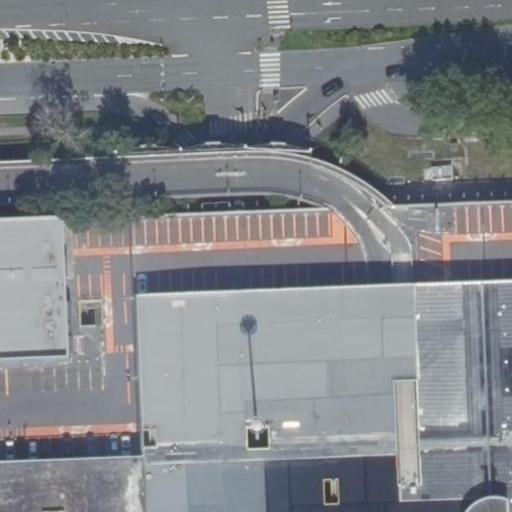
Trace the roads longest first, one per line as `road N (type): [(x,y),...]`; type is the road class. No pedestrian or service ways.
road 1 (secondary): [(4,86),(511,53)]
road 2 (secondary): [(204,0),(0,7)]
road 3 (unknown): [(454,317),(460,511)]
